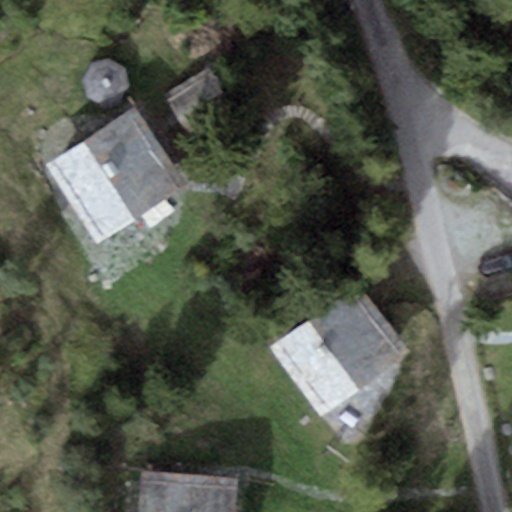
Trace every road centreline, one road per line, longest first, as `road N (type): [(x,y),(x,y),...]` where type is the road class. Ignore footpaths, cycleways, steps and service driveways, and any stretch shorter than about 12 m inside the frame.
road 1 (track): [(491,511),(402,103),(364,0)]
road 2 (track): [(402,103),(511,167)]
